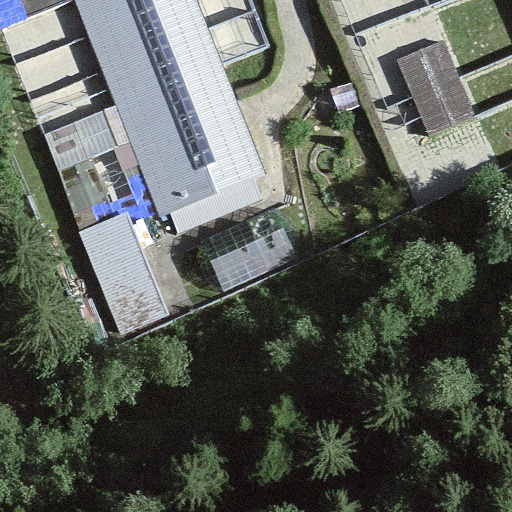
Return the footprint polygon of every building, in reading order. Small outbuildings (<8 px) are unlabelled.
[(0,0),(0,32),(9,29),(51,150),(69,143),(52,93),(90,80),(62,0),(0,0)] [(76,0),(164,224),(263,185),(190,0),(76,0)] [(445,54),(401,74),(432,144),(476,124),(445,54)] [(121,333),(172,314),(133,213),(83,232),(121,333)] [(217,252),(225,282),(298,263),(290,233),(217,252)]
